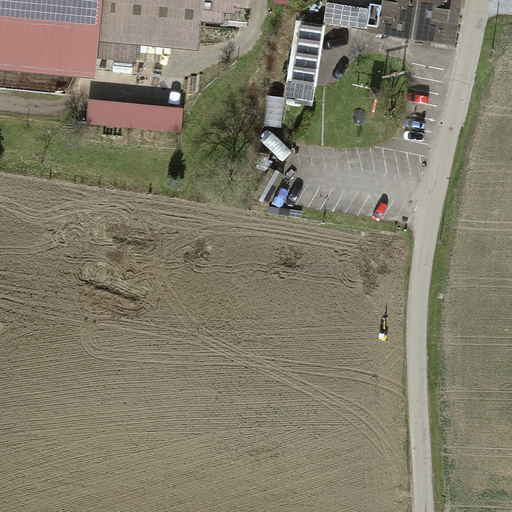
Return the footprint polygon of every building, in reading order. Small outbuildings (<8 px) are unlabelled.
[(94,56),(99,0),(0,0),(0,63),(93,72),(94,56)] [(249,0),(99,0),(94,56),(135,59),(137,39),(197,44),(200,16),(247,20),(249,0)] [(460,0),(374,0),(372,13),(369,37),(453,50),(460,0)] [(325,31),(296,26),(283,106),(312,110),(315,91),(325,31)] [(180,109),(91,101),(89,122),(178,130),(180,109)]
